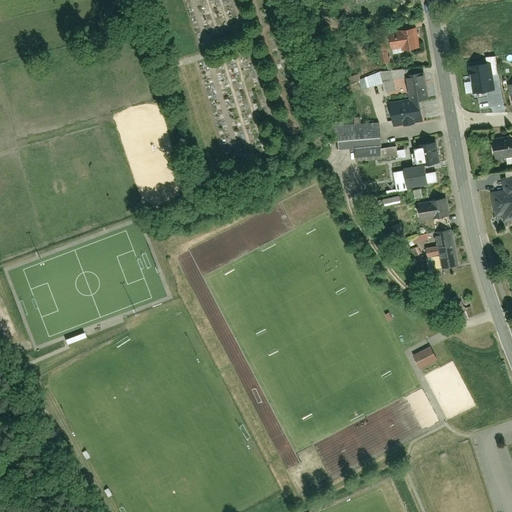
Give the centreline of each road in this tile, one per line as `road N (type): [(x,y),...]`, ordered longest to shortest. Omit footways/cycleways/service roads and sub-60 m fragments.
road 1 (tertiary): [(511,354),(475,249),(451,123)]
road 2 (tertiary): [(451,123),(429,0)]
